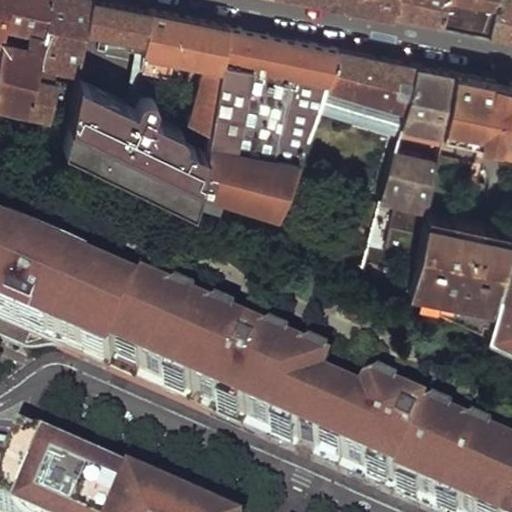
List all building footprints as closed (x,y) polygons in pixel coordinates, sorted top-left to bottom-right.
[(0,0),(0,97),(26,102),(33,72),(37,57),(39,44),(1,35),(5,20),(43,29),(48,0),(0,0)] [(39,44),(37,57),(72,64),(81,0),(48,0),(43,29),(39,44)] [(195,204),(199,190),(227,20),(184,11),(131,0),(81,0),(72,64),(70,80),(112,87),(111,101),(67,93),(64,112),(110,121),(110,128),(95,155),(195,204)] [(344,0),(396,11),(399,0),(344,0)] [(399,0),(396,11),(422,17),(446,22),(452,0),(399,0)] [(452,0),(446,22),(471,27),(493,32),(498,0),(452,0)] [(511,0),(498,0),(493,32),(511,35),(511,0)] [(264,211),(271,216),(303,134),(316,102),(340,43),(284,32),(227,20),(199,190),(218,197),(220,187),(260,199),(257,211),(264,211)] [(340,43),(316,102),(397,129),(400,117),(415,60),(377,51),(340,43)] [(398,198),(391,222),(419,230),(424,205),(426,205),(445,129),(458,68),(436,64),(415,60),(400,117),(434,125),(428,149),(394,141),(380,193),(398,198)] [(511,143),(511,78),(458,68),(445,129),(511,143)] [(53,75),(33,72),(26,102),(46,106),(53,75)] [(511,237),(511,229),(427,210),(410,282),(418,285),(416,294),(485,327),(511,237)] [(360,258),(363,258),(369,233),(354,230),(341,231),(331,235),(332,242),(334,246),(336,247),(339,250),(346,254),(360,258)] [(0,324),(4,326),(7,319),(27,328),(24,335),(57,350),(84,362),(184,406),(210,417),(214,407),(300,445),(315,452),(365,474),(452,511),(511,511),(511,456),(356,388),(347,407),(336,402),(322,396),(330,377),(0,232),(0,324)] [(511,237),(485,327),(511,340),(511,237)] [(0,324),(0,341),(24,352),(57,350),(24,335),(27,328),(7,319),(4,326),(0,324)] [(345,383),(336,402),(347,407),(356,388),(345,383)] [(214,407),(210,417),(296,455),(300,445),(214,407)] [(0,511),(164,511),(133,498),(51,462),(20,449),(8,477),(0,473),(0,511)] [(452,511),(365,474),(315,452),(311,461),(430,511),(452,511)]
